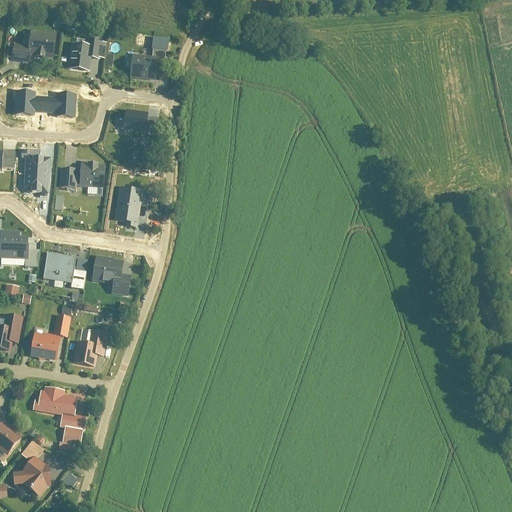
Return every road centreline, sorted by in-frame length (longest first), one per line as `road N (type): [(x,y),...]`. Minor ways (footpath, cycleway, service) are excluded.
road 1 (residential): [(0,130),(75,139),(95,130),(116,98),(177,104)]
road 2 (residential): [(162,252),(46,236),(0,203)]
road 3 (unclassified): [(162,252),(177,104)]
road 4 (unclassified): [(114,388),(162,252)]
road 5 (unclassified): [(80,511),(114,388)]
